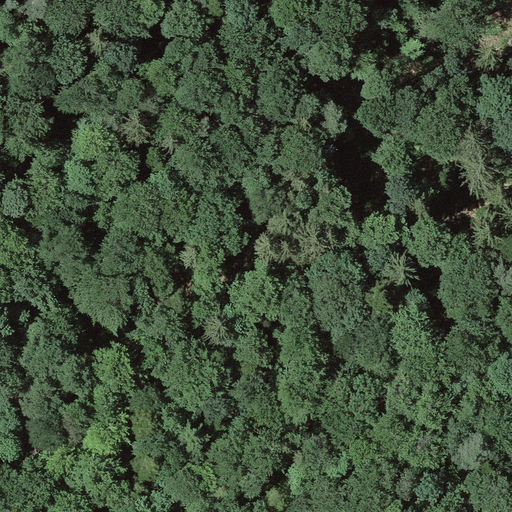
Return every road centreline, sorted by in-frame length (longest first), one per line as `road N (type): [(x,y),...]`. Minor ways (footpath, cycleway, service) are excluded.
road 1 (track): [(0,402),(80,329),(141,295),(283,275)]
road 2 (track): [(511,454),(474,439),(283,275)]
road 3 (track): [(283,275),(355,260),(511,178)]
